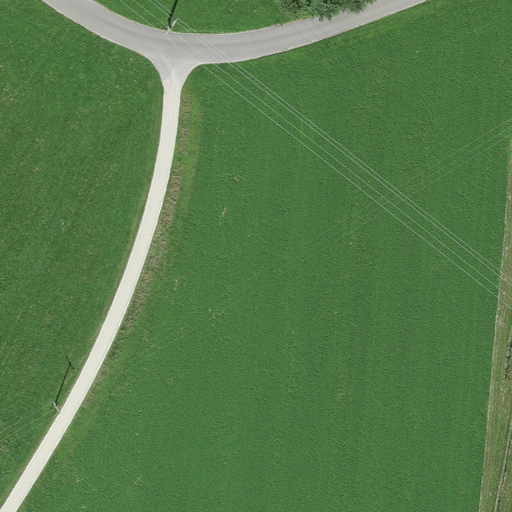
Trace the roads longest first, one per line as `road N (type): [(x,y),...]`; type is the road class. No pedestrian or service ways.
road 1 (track): [(180,55),(167,145),(124,294),(9,511)]
road 2 (unclassified): [(64,0),(180,55),(268,45),(398,0)]
